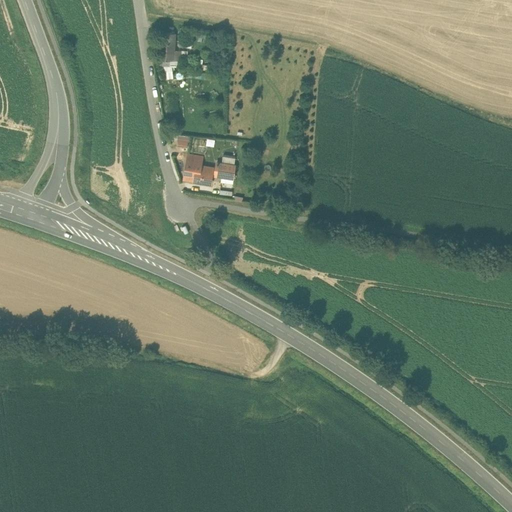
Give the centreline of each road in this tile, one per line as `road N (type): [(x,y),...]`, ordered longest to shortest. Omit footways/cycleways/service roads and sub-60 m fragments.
road 1 (secondary): [(511,504),(423,426),(291,334),(118,248)]
road 2 (track): [(291,334),(264,372),(0,341)]
road 3 (residential): [(141,0),(161,139),(176,199),(187,211)]
road 4 (tertiary): [(58,129),(54,80),(25,0)]
